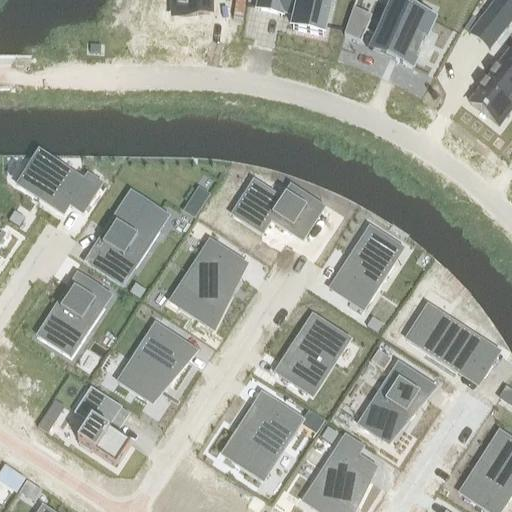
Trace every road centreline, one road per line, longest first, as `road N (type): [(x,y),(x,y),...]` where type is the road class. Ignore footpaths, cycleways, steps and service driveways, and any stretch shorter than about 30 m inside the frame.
road 1 (tertiary): [(3,76),(194,77),(320,100),(421,148),(511,222)]
road 2 (residential): [(135,511),(289,273)]
road 3 (residential): [(115,511),(0,436)]
road 4 (residential): [(397,511),(463,410)]
